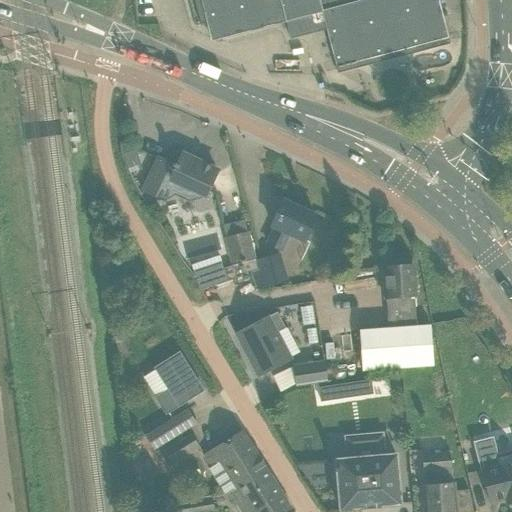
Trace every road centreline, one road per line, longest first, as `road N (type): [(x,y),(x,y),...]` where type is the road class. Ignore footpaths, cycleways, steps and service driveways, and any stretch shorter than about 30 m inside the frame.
road 1 (unclassified): [(307,511),(119,198),(101,140),(117,39)]
road 2 (secondary): [(313,117),(117,39)]
road 3 (secondary): [(459,184),(368,130),(313,117)]
road 4 (secondary): [(313,117),(444,210)]
road 5 (secondary): [(0,9),(117,39)]
